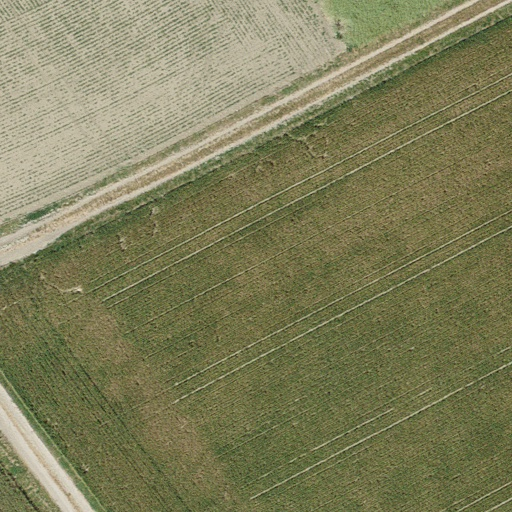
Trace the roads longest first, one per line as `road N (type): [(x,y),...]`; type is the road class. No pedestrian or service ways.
road 1 (track): [(0,257),(491,0)]
road 2 (track): [(0,397),(87,511)]
